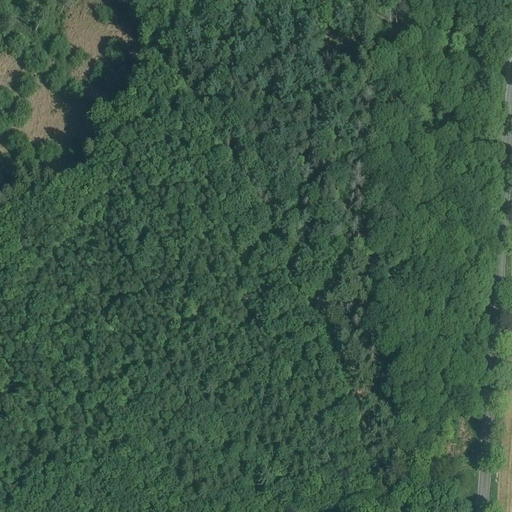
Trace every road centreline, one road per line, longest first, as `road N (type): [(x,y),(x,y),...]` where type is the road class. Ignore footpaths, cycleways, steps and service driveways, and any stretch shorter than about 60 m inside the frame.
road 1 (secondary): [(483,511),(511,116)]
road 2 (track): [(365,511),(487,458)]
